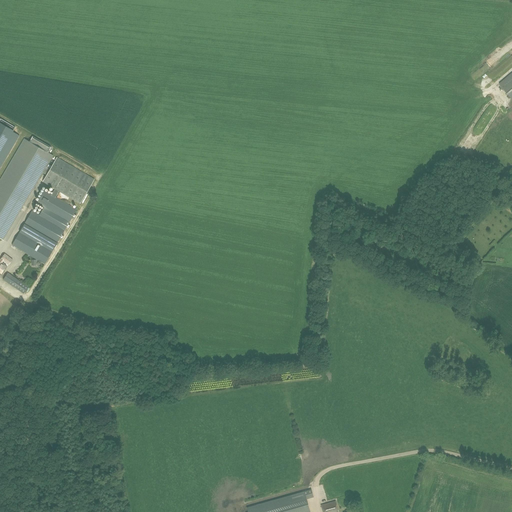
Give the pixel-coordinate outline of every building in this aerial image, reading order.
[(511,73),(500,84),(511,98),(511,73)] [(0,168),(19,135),(13,132),(15,127),(0,119),(0,168)] [(57,157),(50,168),(47,166),(53,155),(48,152),(51,147),(32,136),(29,141),(24,138),(0,179),(0,237),(3,240),(43,173),(46,175),(42,182),(55,189),(51,195),(44,190),(43,193),(42,193),(39,197),(40,197),(37,203),(44,207),(39,216),(32,211),(30,214),(29,214),(27,217),(28,218),(25,223),(57,243),(61,237),(62,238),(64,235),(62,234),(66,228),(67,228),(67,227),(68,228),(70,224),(69,223),(72,218),(73,219),(76,214),(75,213),(77,210),(56,197),(59,191),(79,204),(94,179),(57,157)] [(57,243),(25,224),(20,232),(52,251),(57,243)] [(12,245),(45,264),(52,251),(20,232),(12,245)] [(1,264),(3,261),(9,265),(13,260),(4,254),(0,260),(0,272),(2,274),(6,267),(1,264)] [(3,280),(24,293),(28,287),(8,273),(3,280)] [(309,511),(306,499),(313,497),(311,489),(248,507),(247,507),(248,511),(309,511)] [(338,511),(336,501),(321,505),(322,511),(338,511)]
